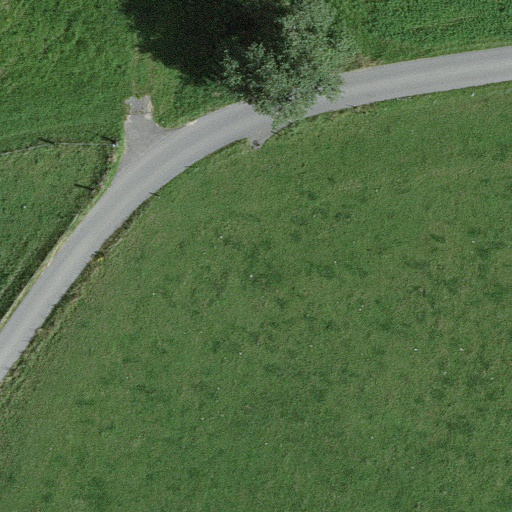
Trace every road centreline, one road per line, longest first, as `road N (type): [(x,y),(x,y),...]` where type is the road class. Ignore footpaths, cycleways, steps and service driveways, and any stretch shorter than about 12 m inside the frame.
road 1 (unclassified): [(0,356),(109,204),(161,151),(281,111),(511,74)]
road 2 (track): [(144,0),(136,82),(161,151)]
